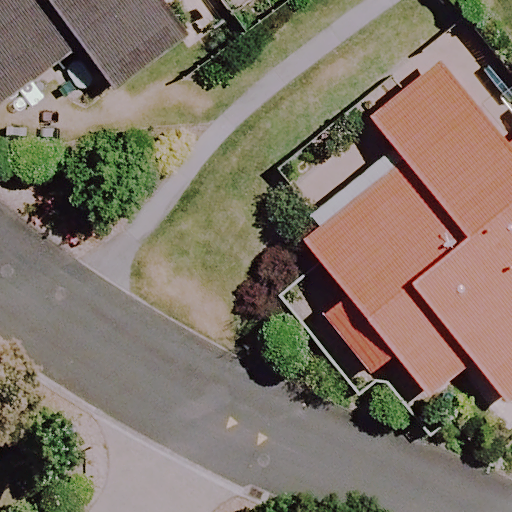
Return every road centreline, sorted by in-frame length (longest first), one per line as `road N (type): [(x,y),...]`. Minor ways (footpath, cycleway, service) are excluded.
road 1 (residential): [(433,511),(199,409)]
road 2 (residential): [(199,409),(0,278)]
road 3 (residential): [(131,511),(199,409)]
